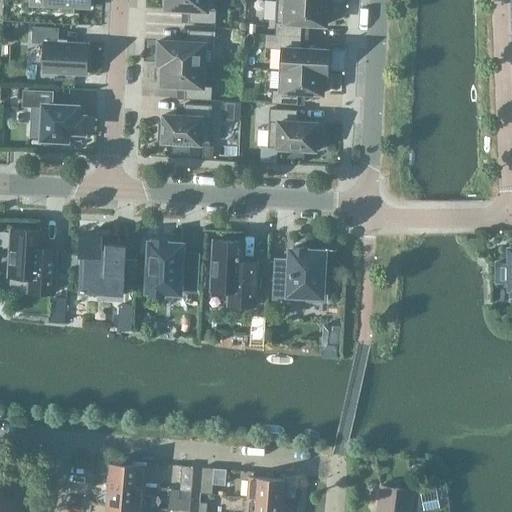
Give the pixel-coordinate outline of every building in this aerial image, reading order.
[(216,0),(165,0),(165,9),(189,10),(188,22),(215,23),(216,0)] [(276,0),(274,34),(301,36),(301,24),(325,25),(325,20),(329,21),(330,3),(276,0)] [(57,42),(58,28),(32,27),(31,42),(44,43),(42,72),(86,74),(86,65),(87,65),(87,53),(88,44),(57,42)] [(214,31),(188,30),(187,42),(159,40),(158,64),(163,64),(203,66),(204,44),(214,44),(214,31)] [(282,48),(281,70),(282,70),(326,73),(327,49),(300,48),(301,36),(274,34),(265,34),(264,47),(282,48)] [(202,86),(203,66),(163,64),(161,85),(185,87),(184,98),(211,99),(212,87),(202,86)] [(325,89),(326,73),(282,70),(281,90),(271,90),(270,103),(297,105),(298,93),(321,94),(321,89),(325,89)] [(42,138),(46,138),(46,144),(62,145),(62,139),(66,139),(79,139),(79,131),(83,131),(84,116),(76,116),(77,107),(51,105),(52,92),(24,91),(23,105),(44,107),(42,138)] [(163,114),(163,121),(158,120),(157,141),(174,142),(173,151),(188,151),(188,143),(209,144),(212,105),(184,104),(183,115),(163,114)] [(269,108),(267,147),(288,148),(288,157),(302,157),(303,149),(319,150),(321,129),(316,129),(316,123),(296,122),(297,110),(269,108)] [(8,276),(29,277),(28,292),(54,293),(56,248),(43,248),(44,231),(10,229),(8,276)] [(79,255),(78,274),(98,275),(97,292),(123,293),(125,245),(106,244),(106,250),(100,249),(101,236),(80,235),(79,255)] [(150,290),(150,295),(163,296),(163,291),(179,292),(179,290),(196,291),(198,254),(181,252),(182,244),(166,243),(166,239),(153,238),(152,243),(150,242),(147,290),(150,290)] [(211,290),(229,291),(228,305),(254,307),(256,262),(243,261),(244,242),(213,240),(211,290)] [(327,302),(328,281),(321,280),(322,254),(321,254),(321,253),(304,252),(304,248),(294,248),(294,252),(293,252),(293,253),(291,253),(291,258),(274,257),(271,299),(290,300),(290,294),(306,294),(305,301),(327,302)] [(511,248),(510,248),(510,262),(498,262),(498,282),(510,282),(510,287),(511,287),(511,248)] [(263,346),(265,317),(251,317),(249,345),(263,346)] [(340,345),(341,320),(332,320),(332,325),(323,325),(322,350),(337,350),(337,345),(340,345)] [(147,465),(111,462),(109,483),(145,486),(147,465)] [(189,490),(190,467),(178,466),(177,489),(189,490)] [(214,469),(202,468),(201,492),(212,493),(214,469)] [(284,500),(285,479),(250,476),(248,497),(284,500)] [(143,507),(145,486),(109,483),(107,503),(143,507)] [(410,511),(411,511),(424,508),(425,511),(441,508),(436,485),(420,488),(421,491),(413,494),(414,490),(381,486),(377,511),(410,511)] [(188,498),(189,490),(177,489),(176,498),(188,498)] [(0,511),(17,511),(15,497),(0,499),(0,511)] [(282,511),(284,500),(248,497),(246,511),(282,511)] [(206,511),(208,502),(200,501),(198,511),(206,511)] [(142,511),(143,507),(107,503),(106,511),(142,511)]
